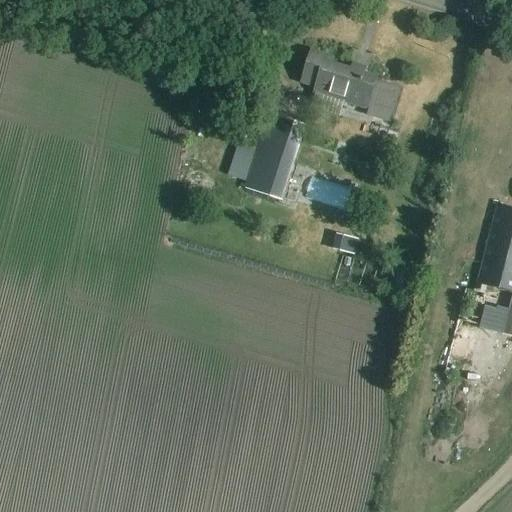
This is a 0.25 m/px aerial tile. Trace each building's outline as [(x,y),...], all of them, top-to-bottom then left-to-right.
[(311,53),(302,82),(316,86),(314,93),(365,108),(369,109),(367,116),(388,123),(398,89),(373,81),(374,78),(361,74),(363,69),(352,66),(351,71),(324,63),(326,57),(311,53)] [(341,130),(348,109),(276,85),(272,95),(285,99),(279,118),(309,128),(311,120),(341,130)] [(293,138),(265,129),(259,149),(248,183),(246,189),(274,197),(293,138)] [(248,183),(259,149),(241,144),(230,177),(248,183)] [(511,211),(495,207),(473,291),(483,294),(484,287),(511,294),(511,289),(511,211)] [(340,233),(335,249),(357,255),(361,239),(340,233)] [(374,306),(378,282),(365,281),(361,304),(374,306)]
